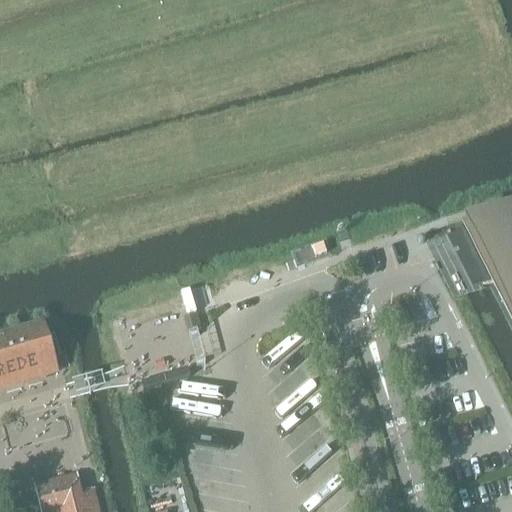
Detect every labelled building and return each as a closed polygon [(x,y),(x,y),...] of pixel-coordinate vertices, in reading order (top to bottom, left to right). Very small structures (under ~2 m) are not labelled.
[(511,209),(460,225),(456,235),(469,262),(483,288),(488,284),(492,283),(511,322),(511,209)] [(197,316),(183,321),(188,338),(202,334),(199,323),(197,316)] [(0,337),(0,390),(58,373),(44,324),(0,337)] [(164,361),(155,363),(156,370),(165,368),(164,361)] [(187,371),(141,383),(143,391),(163,386),(189,379),(187,371)] [(99,511),(94,490),(87,492),(82,493),(77,476),(34,487),(40,511),(99,511)]
